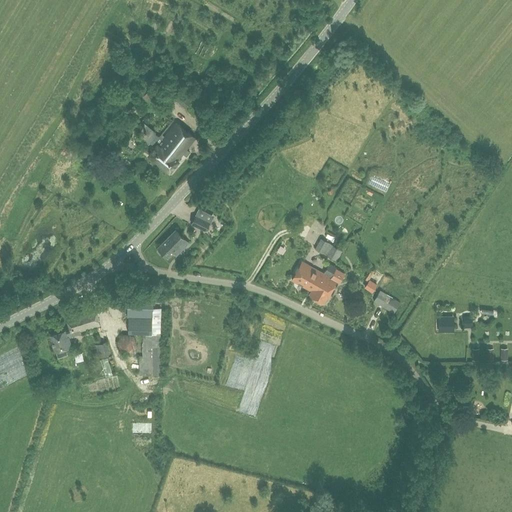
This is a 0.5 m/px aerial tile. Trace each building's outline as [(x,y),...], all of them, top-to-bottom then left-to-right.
[(151,103),(161,91),(150,81),(139,94),(151,103)] [(171,97),(186,109),(193,99),(179,87),(171,97)] [(156,103),(135,124),(147,136),(169,115),(156,103)] [(202,117),(204,106),(195,104),(193,116),(202,117)] [(178,161),(183,154),(187,157),(190,152),(187,149),(195,139),(176,124),(160,144),(159,143),(149,155),(170,171),(178,161)] [(101,173),(120,181),(124,171),(105,163),(101,173)] [(195,215),(191,224),(206,231),(210,222),(195,215)] [(176,255),(189,243),(176,230),(158,247),(168,257),(173,252),(176,255)] [(343,251),(333,246),(334,245),(320,238),(315,249),(337,262),(343,251)] [(336,282),(335,282),(339,274),(334,271),(337,267),(329,262),(323,273),(303,261),(292,280),(311,291),(309,295),(324,303),(336,282)] [(373,292),(376,287),(377,285),(368,280),(367,282),(364,286),(373,292)] [(127,300),(127,319),(128,318),(128,333),(143,333),(142,341),(142,356),(139,356),(139,364),(139,374),(161,374),(161,308),(153,308),(154,300),(127,300)] [(81,334),(81,332),(100,325),(94,307),(65,316),(69,329),(66,330),(49,335),(55,354),(57,360),(74,353),(69,337),(81,334)] [(472,315),(464,316),(465,327),(473,326),(472,315)] [(438,334),(454,333),(454,317),(438,317),(438,334)] [(107,342),(96,345),(99,358),(110,355),(107,342)] [(107,359),(100,361),(105,378),(112,375),(107,359)]
